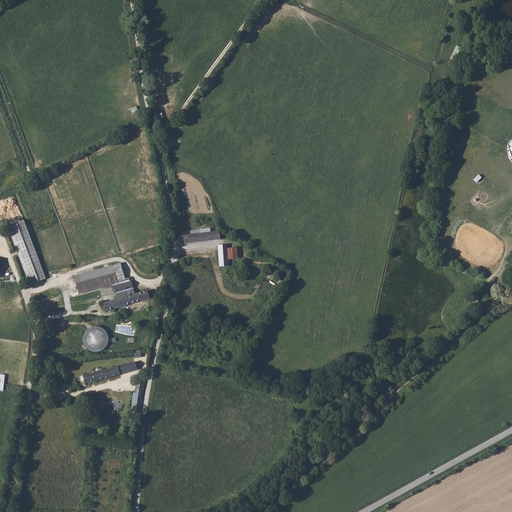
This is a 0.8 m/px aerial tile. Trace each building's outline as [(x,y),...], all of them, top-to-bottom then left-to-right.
[(454,67),(461,48),(456,46),(448,65),(454,67)] [(477,183),(482,178),(479,174),(474,179),(477,183)] [(30,287),(46,280),(24,222),(7,227),(30,287)] [(192,239),(180,240),(181,249),(220,245),(220,237),(211,237),(210,233),(199,234),(199,232),(191,233),(192,239)] [(216,260),(225,260),(224,250),(215,250),(216,260)] [(216,260),(217,273),(226,272),(225,260),(216,260)] [(103,286),(103,289),(112,287),(118,285),(116,276),(120,275),(118,270),(111,272),(110,266),(73,275),(78,292),(103,286)] [(130,297),(127,283),(118,285),(112,287),(115,301),(99,305),(101,313),(144,301),(142,294),(130,297)] [(83,342),(85,346),(88,349),(92,351),(96,351),(100,351),(104,348),(107,345),(108,341),(109,337),(107,332),(105,329),(101,326),(97,325),(93,326),(89,327),(85,330),(83,334),(82,338),(83,342)] [(119,368),(84,378),(86,386),(121,376),(121,375),(125,374),(138,371),(137,367),(136,366),(136,363),(119,368)] [(129,418),(138,418),(141,382),(134,381),(131,396),(130,396),(129,418)]
